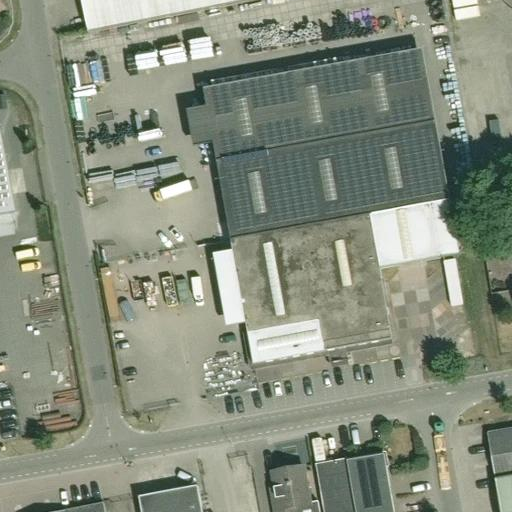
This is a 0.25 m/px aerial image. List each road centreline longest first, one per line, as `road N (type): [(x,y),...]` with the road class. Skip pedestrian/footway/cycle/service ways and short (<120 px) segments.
road 1 (unclassified): [(112,454),(41,60)]
road 2 (unclassified): [(430,398),(112,454)]
